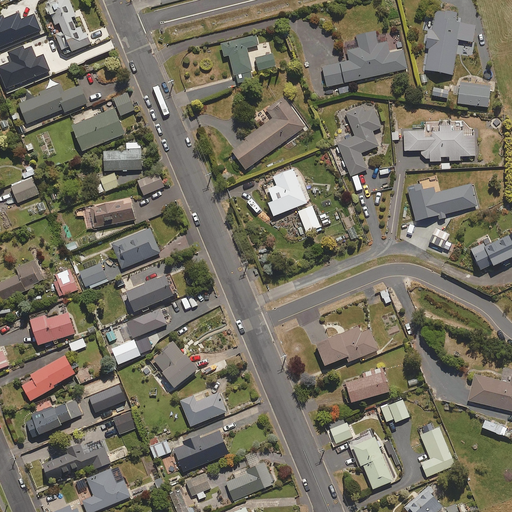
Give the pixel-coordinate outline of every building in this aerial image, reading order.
[(82,33),(68,0),(55,0),(46,4),(55,25),(59,23),(62,29),(54,33),(61,51),(70,47),(72,52),(91,44),(85,32),(82,33)] [(457,12),(436,9),(432,31),(429,30),(423,71),(453,75),(458,40),(473,42),(475,26),(455,23),(457,12)] [(378,44),(375,32),(356,37),(359,49),(343,52),(346,62),(322,68),(326,88),(407,70),(403,51),(390,54),(387,42),(378,44)] [(258,46),(256,36),(221,45),(224,57),(229,55),(237,84),(254,79),(246,49),(258,46)] [(45,69),(39,53),(17,61),(23,77),(45,69)] [(275,66),(272,55),(255,59),(258,70),(275,66)] [(94,69),(92,64),(80,70),(82,75),(94,69)] [(491,87),(461,83),(458,105),(488,108),(491,87)] [(64,93),(61,85),(40,93),(41,95),(20,103),(28,124),(64,110),(65,113),(89,104),(81,86),(64,93)] [(448,90),(434,87),(432,95),(447,98),(448,90)] [(134,110),(127,93),(113,99),(120,116),(134,110)] [(305,126),(284,97),(266,109),(272,118),(249,135),(251,137),(232,151),(245,169),(305,126)] [(365,112),(363,106),(346,113),(355,136),(338,143),(351,176),(367,169),(361,153),(379,146),(373,131),(382,127),(374,108),(365,112)] [(125,134),(115,109),(73,126),(83,151),(125,134)] [(422,151),(422,155),(426,158),(430,158),(430,162),(440,161),(440,157),(449,157),(450,161),(460,161),(460,156),(475,156),(474,128),(464,128),(463,120),(450,121),(450,125),(440,126),(440,121),(425,121),(425,130),(404,131),(405,151),(422,151)] [(141,143),(127,144),(127,151),(104,152),(105,171),(142,169),(141,143)] [(22,173),(24,178),(36,174),(32,166),(26,168),(27,171),(22,173)] [(306,202),(293,169),(273,176),(277,185),(268,189),(273,201),(268,203),(273,216),(306,202)] [(119,186),(115,173),(101,178),(104,185),(97,187),(99,193),(119,186)] [(164,187),(158,173),(138,181),(143,195),(164,187)] [(40,194),(33,177),(12,185),(19,203),(40,194)] [(423,190),(421,183),(408,187),(416,221),(438,215),(439,219),(446,217),(445,214),(477,205),(472,183),(436,192),(434,187),(423,190)] [(133,203),(125,205),(124,202),(92,208),(96,228),(136,219),(133,203)] [(320,227),(312,206),(298,211),(307,233),(320,227)] [(160,253),(150,229),(112,245),(122,269),(160,253)] [(449,234),(437,229),(431,243),(448,250),(451,243),(446,241),(449,234)] [(511,233),(487,246),(485,243),(471,250),(481,270),(492,265),(493,267),(511,257),(511,233)] [(79,248),(76,242),(66,246),(69,252),(79,248)] [(43,283),(33,261),(15,268),(18,275),(0,283),(0,300),(0,302),(43,283)] [(108,282),(100,264),(79,272),(86,287),(89,286),(91,289),(108,282)] [(78,290),(70,269),(52,276),(60,297),(78,290)] [(174,295),(166,275),(125,292),(134,312),(174,295)] [(391,302),(386,290),(380,293),(386,304),(391,302)] [(167,324),(160,309),(126,323),(133,338),(134,337),(146,332),(167,324)] [(75,333),(68,312),(46,319),(45,315),(30,320),(38,345),(75,333)] [(26,325),(23,318),(14,321),(17,328),(26,325)] [(361,333),(358,327),(315,345),(325,366),(346,357),(348,362),(378,349),(369,329),(361,333)] [(117,339),(113,330),(105,333),(109,342),(117,339)] [(146,332),(134,337),(141,354),(153,349),(146,332)] [(86,346),(83,338),(69,344),(72,352),(86,346)] [(140,356),(134,340),(112,349),(118,365),(140,356)] [(197,369),(174,342),(153,360),(163,372),(162,373),(175,388),(197,369)] [(0,369),(10,366),(4,351),(0,352),(0,369)] [(75,374),(65,356),(31,375),(34,381),(23,387),(30,401),(54,387),(54,386),(75,374)] [(388,392),(381,367),(364,372),(365,377),(344,383),(350,402),(388,392)] [(511,377),(510,385),(475,376),(469,401),(511,412),(511,377)] [(140,404),(134,391),(129,394),(135,407),(140,404)] [(226,412),(219,393),(196,402),(193,395),(180,401),(191,426),(226,412)] [(410,417),(403,399),(381,408),(386,422),(394,419),(395,423),(410,417)] [(31,414),(33,419),(26,422),(32,438),(62,426),(61,423),(82,415),(76,400),(55,408),(51,406),(31,414)] [(137,427),(130,412),(114,420),(121,434),(137,427)] [(108,420),(106,414),(94,418),(96,423),(108,420)] [(507,429),(486,420),(483,428),(504,436),(507,429)] [(353,437),(347,422),(329,430),(335,445),(353,437)] [(439,428),(420,435),(430,460),(421,464),(427,478),(455,466),(439,428)] [(228,453),(219,431),(200,439),(198,436),(183,442),(184,445),(174,449),(183,472),(228,453)] [(393,482),(373,434),(351,443),(360,467),(363,466),(373,490),(393,482)] [(171,453),(167,441),(150,447),(154,459),(171,453)] [(111,463),(104,447),(91,453),(86,443),(80,445),(80,443),(67,449),(69,454),(44,464),(51,481),(90,464),(92,471),(111,463)] [(273,484),(264,463),(246,470),(248,473),(226,482),(233,500),(273,484)] [(118,484),(111,469),(87,479),(94,496),(82,501),(86,511),(94,511),(131,497),(124,482),(118,484)] [(192,496),(196,494),(199,500),(206,497),(204,491),(211,488),(205,474),(186,482),(192,496)] [(165,486),(162,478),(154,481),(157,489),(165,486)] [(435,493),(429,486),(404,508),(407,511),(445,511),(431,496),(435,493)] [(189,509),(181,490),(171,494),(178,511),(198,511),(199,511),(197,506),(189,509)]
